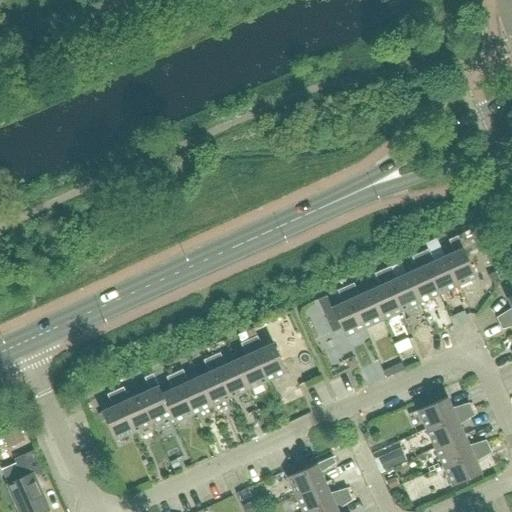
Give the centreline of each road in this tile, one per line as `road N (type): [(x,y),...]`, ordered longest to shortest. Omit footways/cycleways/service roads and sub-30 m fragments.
road 1 (residential): [(511,430),(476,351),(122,511)]
road 2 (secondary): [(19,343),(341,197)]
road 3 (residential): [(0,100),(233,0)]
road 4 (secondary): [(511,98),(409,150),(341,197)]
road 5 (unclassified): [(19,343),(96,511)]
road 6 (secondary): [(341,197),(511,144)]
